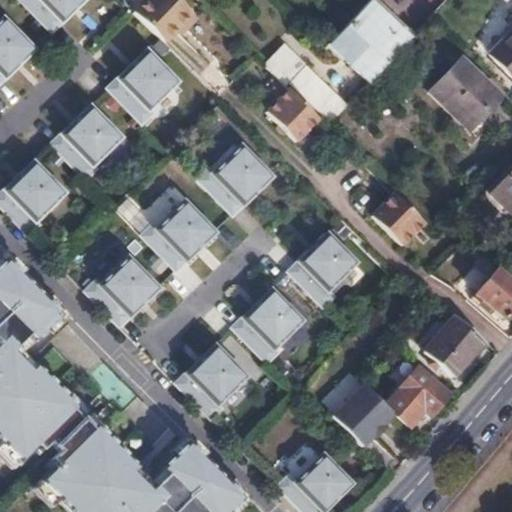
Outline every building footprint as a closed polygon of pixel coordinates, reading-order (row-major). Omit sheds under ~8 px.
[(17,0),(51,33),(84,0),(17,0)] [(142,0),(120,0),(132,11),(142,0)] [(191,14),(177,0),(145,0),(132,14),(163,43),(175,30),(191,14)] [(379,0),(408,24),(428,0),(379,0)] [(370,1),(345,28),(355,39),(340,56),(369,83),(384,67),(409,39),(370,1)] [(0,83),(33,51),(2,20),(0,21),(0,83)] [(355,39),(345,28),(328,45),(340,56),(355,39)] [(511,76),(511,32),(491,54),(511,76)] [(304,68),(287,51),(267,71),(284,88),(287,85),(303,69),(304,68)] [(146,52),(107,90),(141,125),(151,116),(147,112),(177,83),(146,52)] [(459,61),(428,93),(466,131),(498,99),(459,61)] [(321,85),(303,69),(287,85),(330,125),(346,108),(321,85)] [(319,122),(288,92),(272,108),(266,114),(265,116),(295,145),(319,122)] [(266,114),(272,108),(269,105),(263,110),(266,114)] [(89,108),(50,146),(85,181),(94,172),(91,168),(120,139),(89,108)] [(197,182),(232,217),(270,179),(240,147),(210,176),(207,173),(197,182)] [(32,164),(0,195),(0,208),(28,237),(38,227),(34,224),(63,195),(32,164)] [(511,174),(491,196),(511,216),(511,174)] [(423,224),(393,195),(371,218),(401,248),(423,224)] [(150,229),(141,238),(175,273),(214,234),(183,203),(154,232),(150,229)] [(327,235),(288,274),(322,309),(332,299),(326,293),(355,264),(327,235)] [(94,284),(84,294),(118,329),(157,290),(126,259),(97,288),(94,284)] [(0,443),(19,463),(35,447),(41,453),(50,444),(58,453),(49,461),(55,467),(39,483),(67,511),(227,511),(239,501),(185,446),(147,483),(94,429),(91,432),(71,412),(74,409),(20,354),(58,317),(4,262),(0,266),(0,443)] [(511,286),(496,273),(475,297),(502,319),(511,308),(511,286)] [(270,292),(231,330),(265,365),(275,355),(272,352),(301,323),(270,292)] [(484,344),(453,319),(422,354),(452,379),(484,344)] [(213,347),(175,386),(209,420),(219,411),(215,407),(244,379),(213,347)] [(416,370),(384,407),(392,415),(407,429),(421,414),(428,420),(448,398),(416,370)] [(384,407),(349,376),(328,397),(341,409),(331,419),(362,449),(373,437),(374,439),(384,428),(382,427),(392,415),(384,407)] [(286,480),(277,489),(299,511),(323,511),(350,486),(321,456),(292,485),(286,480)]
